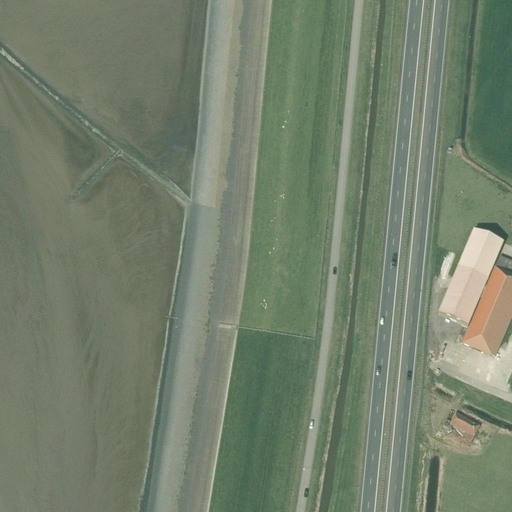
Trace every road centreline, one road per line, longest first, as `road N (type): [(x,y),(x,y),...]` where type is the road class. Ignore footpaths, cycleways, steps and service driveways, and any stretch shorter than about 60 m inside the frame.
road 1 (unclassified): [(295,511),(321,349),(355,0)]
road 2 (trunk): [(392,511),(446,0)]
road 3 (trunk): [(416,0),(365,511)]
